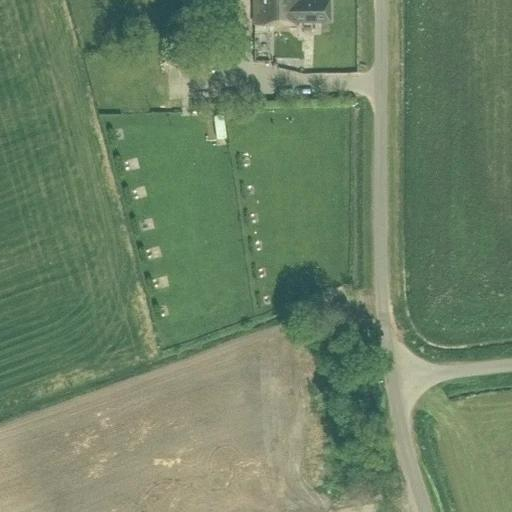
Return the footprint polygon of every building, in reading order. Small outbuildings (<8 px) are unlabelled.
[(253,0),(254,24),(298,23),(298,22),(329,21),(328,0),(253,0)] [(260,27),(259,41),(280,42),(280,27),(260,27)] [(212,98),(222,98),(222,75),(212,75),(212,98)] [(271,96),(306,95),(305,77),(270,79),(271,96)] [(247,364),(250,374),(264,369),(261,359),(247,364)]
